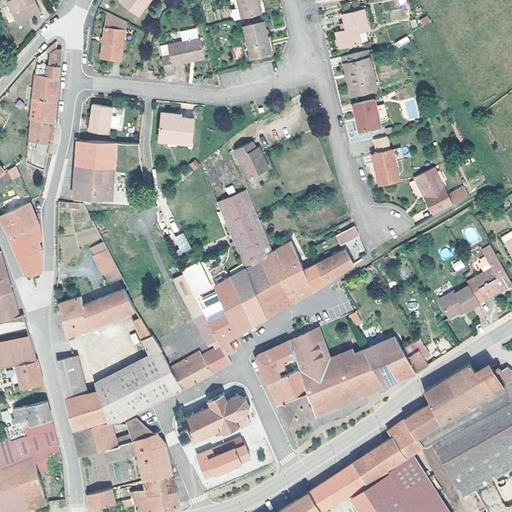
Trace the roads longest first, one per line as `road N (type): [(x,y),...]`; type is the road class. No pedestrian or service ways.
road 1 (secondary): [(292,475),(511,325)]
road 2 (residential): [(70,83),(241,95),(319,75)]
road 3 (unclassified): [(70,83),(38,316)]
road 4 (unclassified): [(38,316),(76,511)]
road 5 (residential): [(246,376),(212,385),(164,417),(205,511)]
road 6 (residential): [(319,75),(359,205),(397,231)]
road 7 (residential): [(246,376),(251,343),(334,286)]
road 8 (track): [(503,182),(404,239),(397,231)]
